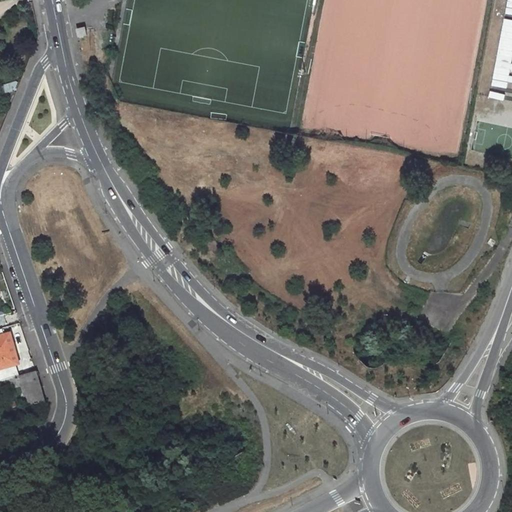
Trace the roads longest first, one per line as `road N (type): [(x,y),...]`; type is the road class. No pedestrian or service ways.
road 1 (primary): [(398,418),(213,303),(146,224),(104,148),(98,0)]
road 2 (primary): [(72,121),(145,254),(217,327),(334,398),(356,418),(372,451)]
road 3 (unclassified): [(0,468),(52,442),(65,396),(0,206)]
road 4 (unclassified): [(511,297),(434,410)]
road 5 (unclassified): [(471,426),(511,305)]
road 6 (primary): [(40,0),(72,121)]
